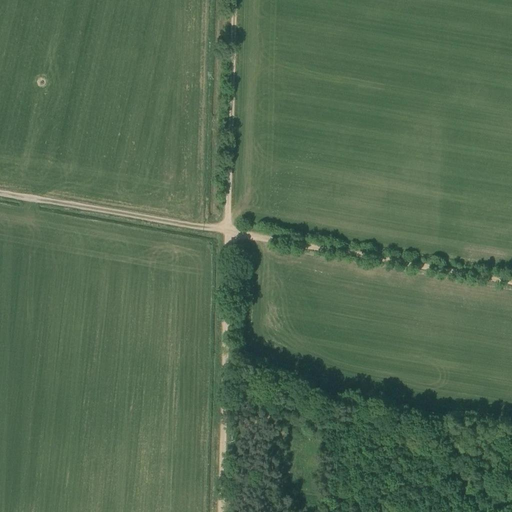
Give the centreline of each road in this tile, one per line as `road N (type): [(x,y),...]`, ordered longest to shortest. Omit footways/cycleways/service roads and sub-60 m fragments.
road 1 (track): [(225,234),(511,280)]
road 2 (track): [(218,511),(225,234)]
road 3 (track): [(225,234),(232,0)]
